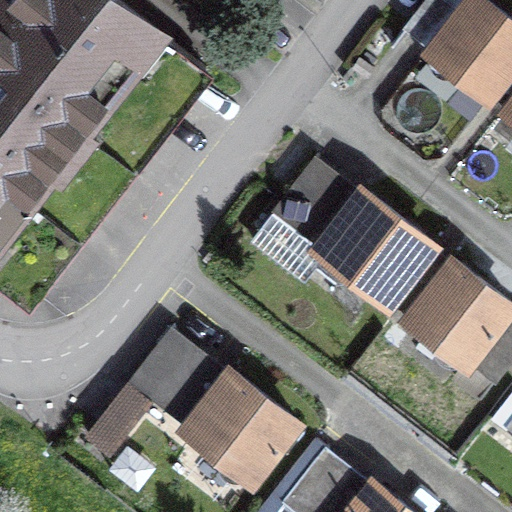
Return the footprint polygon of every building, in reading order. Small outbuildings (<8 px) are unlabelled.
[(121,0),(3,0),(0,4),(0,284),(22,302),(206,65),(121,0)] [(511,17),(489,0),(462,0),(427,45),(490,95),(511,67),(511,17)] [(315,155),(253,237),(306,277),(318,263),(337,278),(358,275),(390,300),(435,242),(360,184),(357,187),(315,155)] [(471,359),(495,377),(511,354),(511,306),(511,305),(511,301),(451,254),(405,313),(469,362),(471,359)] [(299,419),(228,363),(206,392),(196,385),(213,363),(169,329),(89,432),(109,448),(151,394),(184,420),(183,422),(254,477),(299,419)] [(368,479),(326,446),(286,497),(304,511),(417,511),(371,475),(368,479)]
